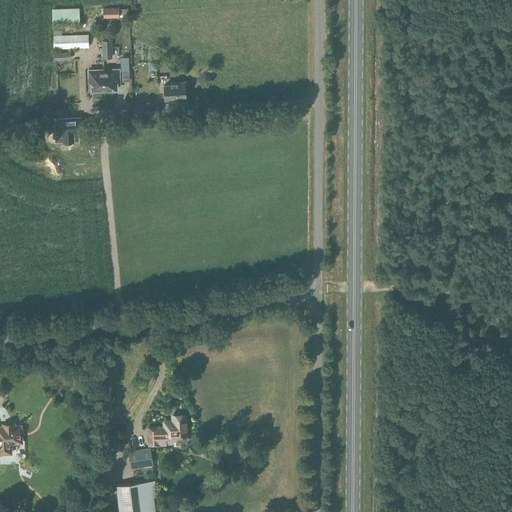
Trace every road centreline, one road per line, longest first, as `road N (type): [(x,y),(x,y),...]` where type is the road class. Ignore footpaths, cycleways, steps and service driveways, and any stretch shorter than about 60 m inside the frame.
road 1 (primary): [(352,511),(356,0)]
road 2 (unclassified): [(316,291),(0,341)]
road 3 (unclassified): [(316,291),(317,0)]
road 4 (unclassified): [(315,511),(316,291)]
road 5 (track): [(440,313),(454,240),(511,223)]
road 6 (track): [(440,313),(389,287),(316,291)]
